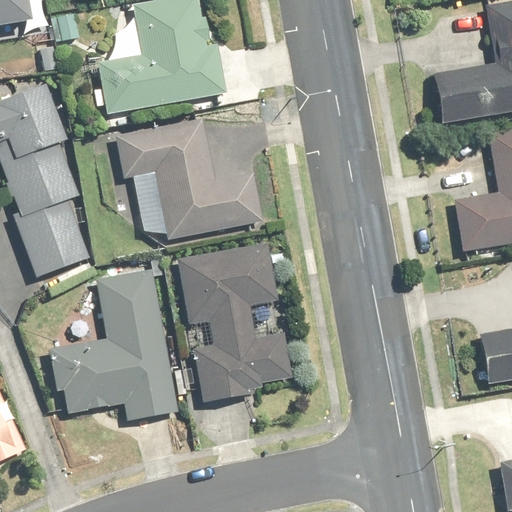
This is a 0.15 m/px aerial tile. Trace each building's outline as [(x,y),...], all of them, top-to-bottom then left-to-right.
[(0,0),(0,32),(32,27),(27,0),(0,0)] [(100,68),(104,92),(95,94),(97,109),(107,107),(109,119),(225,99),(217,48),(209,49),(200,0),(182,0),(133,8),(135,24),(116,38),(110,66),(100,68)] [(511,4),(486,8),(497,68),(436,79),(444,128),(511,116),(511,4)] [(77,17),(56,20),(59,46),(81,42),(77,17)] [(0,191),(11,187),(23,220),(15,223),(36,280),(89,260),(68,204),(78,200),(58,149),(70,144),(49,88),(0,106),(0,191)] [(216,185),(205,123),(117,137),(124,183),(137,181),(148,247),(263,228),(255,179),(216,185)] [(511,135),(487,140),(497,195),(457,202),(466,253),(511,245),(511,135)] [(192,328),(208,325),(212,350),(196,353),(204,406),(263,396),(261,388),(292,383),(285,337),(261,341),(256,307),(279,303),(271,249),(182,263),(192,328)] [(68,418),(124,408),(128,426),(179,417),(152,274),(98,284),(109,343),(51,354),(59,395),(63,394),(68,418)] [(511,383),(511,333),(482,338),(490,387),(511,383)] [(0,393),(0,467),(28,455),(0,393)] [(509,511),(511,511),(511,463),(501,465),(509,511)]
